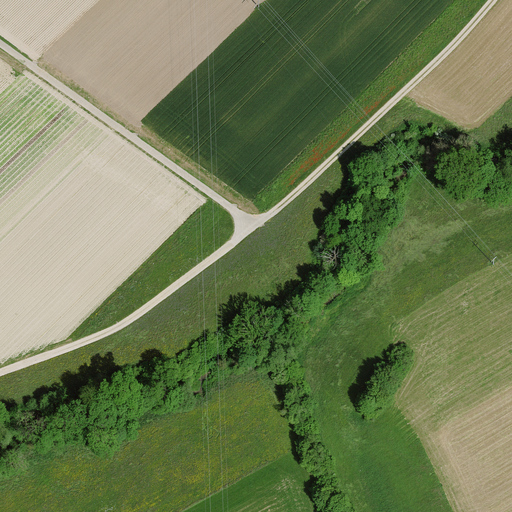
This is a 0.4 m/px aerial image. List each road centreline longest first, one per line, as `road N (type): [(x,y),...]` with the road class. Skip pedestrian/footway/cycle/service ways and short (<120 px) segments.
road 1 (track): [(0,372),(107,332),(223,250),(325,164),(493,0)]
road 2 (track): [(0,43),(75,90),(250,225)]
